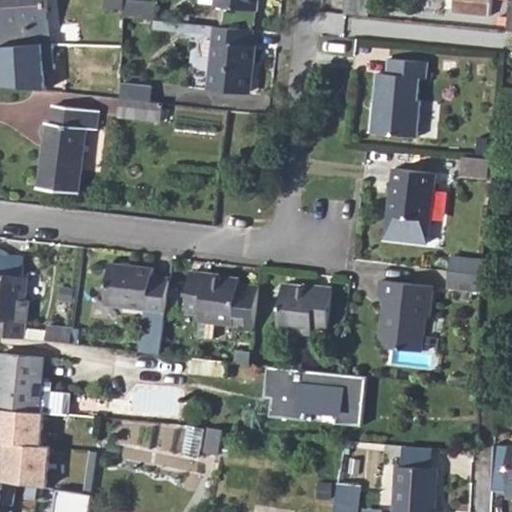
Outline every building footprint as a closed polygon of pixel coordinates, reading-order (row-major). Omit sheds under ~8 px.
[(0,0),(0,17),(2,44),(53,40),(50,0),(0,0)] [(106,0),(106,8),(125,9),(125,0),(106,0)] [(125,0),(125,9),(124,16),(157,19),(158,2),(140,0),(125,0)] [(216,0),(216,7),(257,11),(257,0),(216,0)] [(346,0),(345,16),(370,18),(371,0),(346,0)] [(454,0),(453,13),(490,18),(491,0),(454,0)] [(254,31),(215,27),(208,88),(246,93),(250,63),(255,63),(257,46),(252,44),(254,31)] [(376,103),(373,132),(413,136),(419,77),(426,77),(428,62),(388,58),(386,69),(382,72),(377,72),(373,100),(376,103)] [(121,83),(120,98),(150,102),(152,86),(121,83)] [(120,98),(118,115),(160,120),(162,103),(150,102),(120,98)] [(88,129),(98,131),(100,113),(100,110),(56,105),(53,124),(47,123),(39,191),(80,196),(88,129)] [(494,162),(468,159),(466,177),(492,180),(494,162)] [(395,167),(387,237),(427,242),(436,173),(395,167)] [(454,270),(466,272),(467,259),(455,258),(454,270)] [(467,259),(466,272),(483,274),(485,261),(467,259)] [(0,264),(0,277),(25,280),(27,268),(0,264)] [(112,265),(107,307),(147,312),(165,315),(169,283),(152,281),(154,270),(112,265)] [(466,272),(454,270),(452,287),(481,290),(483,274),(466,272)] [(233,331),(254,333),(258,291),(238,289),(238,283),(230,282),(207,279),(208,277),(192,275),(187,314),(202,316),(201,324),(234,328),(233,331)] [(385,305),(381,333),(390,344),(426,348),(430,315),(434,315),(437,283),(386,276),(383,292),(388,297),(388,305),(385,305)] [(0,339),(25,342),(28,326),(29,326),(31,305),(28,304),(30,281),(25,280),(0,277),(0,339)] [(284,290),(279,333),(311,338),(312,330),(328,331),(331,292),(314,290),(313,293),(284,290)] [(147,312),(145,334),(163,333),(165,315),(147,312)] [(47,330),(45,344),(71,347),(72,332),(47,330)] [(161,356),(163,333),(145,334),(143,354),(161,356)] [(5,351),(0,395),(0,406),(2,407),(43,411),(49,355),(5,351)] [(237,352),(236,364),(248,365),(250,365),(251,354),(237,352)] [(190,359),(188,374),(246,381),(248,365),(236,364),(190,359)] [(364,423),(369,375),(272,364),(269,394),(276,394),(274,414),(306,417),(307,410),(341,413),(340,421),(364,423)] [(453,379),(452,387),(476,389),(476,382),(453,379)] [(43,411),(2,407),(0,423),(0,439),(8,441),(5,477),(51,487),(54,445),(46,444),(48,412),(43,411)] [(206,431),(203,455),(218,457),(222,432),(206,431)] [(511,452),(505,452),(502,499),(511,499),(511,452)] [(391,469),(390,511),(435,511),(432,511),(433,471),(391,469)] [(0,511),(14,511),(15,507),(2,504),(5,477),(0,475),(0,511)] [(91,511),(95,492),(59,486),(55,511),(91,511)] [(355,511),(359,491),(337,487),(332,511),(355,511)]
